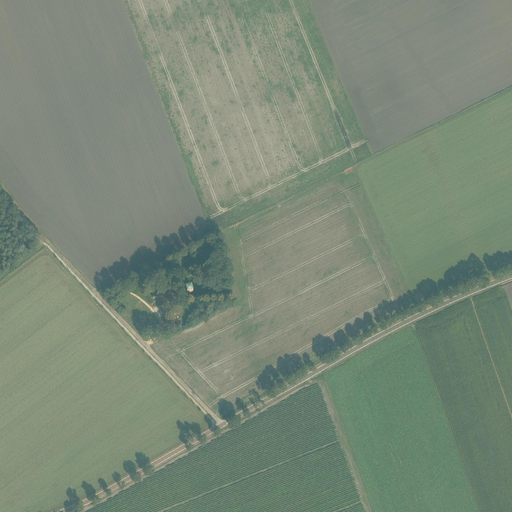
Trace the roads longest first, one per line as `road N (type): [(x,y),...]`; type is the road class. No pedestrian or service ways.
road 1 (unclassified): [(63,511),(405,322),(511,276)]
road 2 (track): [(217,427),(44,243)]
